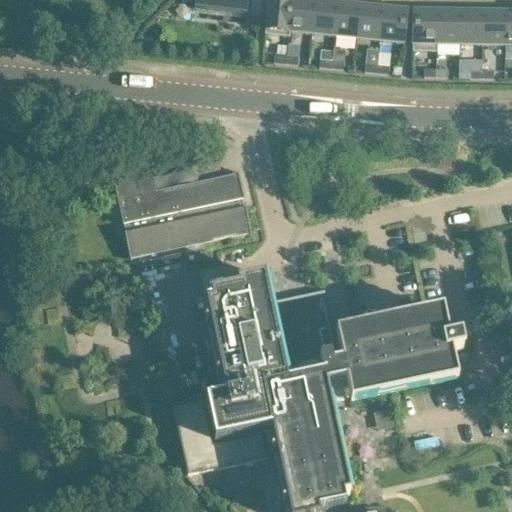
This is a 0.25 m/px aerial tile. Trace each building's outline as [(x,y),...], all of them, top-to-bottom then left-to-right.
[(195,0),(194,10),(207,11),(207,12),(214,13),(214,12),(239,15),(246,16),(248,0),(195,0)] [(292,1),(279,0),(268,0),(264,37),(289,39),(290,34),(289,34),(292,1)] [(315,4),(292,1),(289,34),(290,34),(311,37),(315,4)] [(334,39),(338,6),(315,4),(311,37),(334,39)] [(357,41),(360,8),(338,6),(334,39),(357,41)] [(379,44),(383,11),(360,8),(357,41),(379,44)] [(403,46),(407,13),(383,11),(379,44),(403,46)] [(437,14),(413,14),(412,54),(437,54),(437,47),(436,47),(437,14)] [(459,47),(459,14),(437,14),(436,47),(437,47),(459,47)] [(482,15),(459,14),(459,47),(482,48),(482,15)] [(504,48),(505,15),(482,15),(482,48),(504,48)] [(286,59),(274,58),(273,66),(285,67),(286,59)] [(297,68),(298,60),(286,59),(285,67),(297,68)] [(332,63),(319,62),(319,70),(331,71),(332,63)] [(343,73),(344,64),(332,63),(331,71),(343,73)] [(377,68),(365,67),(364,75),(376,76),(377,68)] [(388,77),(389,69),(377,68),(376,76),(388,77)] [(436,72),(424,72),(423,80),(436,80),(436,72)] [(448,80),(448,72),(436,72),(436,80),(448,80)] [(481,73),(469,73),(469,81),(481,82),(481,73)] [(493,74),(481,73),(481,82),(493,82),(493,74)] [(151,173),(113,181),(117,203),(130,260),(184,248),(212,242),(228,239),(251,234),(245,210),(244,202),(238,178),(201,186),(156,195),(151,173)] [(264,278),(229,286),(230,291),(210,295),(212,305),(206,306),(225,397),(195,403),(195,405),(173,409),(187,478),(266,461),(262,440),(263,440),(262,436),(272,434),(288,511),(326,511),(346,508),(343,498),(349,496),(329,401),(349,397),(350,405),(457,382),(451,354),(463,351),(460,337),(448,340),(442,312),(335,334),(340,355),(334,356),(321,295),(293,301),(291,308),(271,312),(264,278)]
